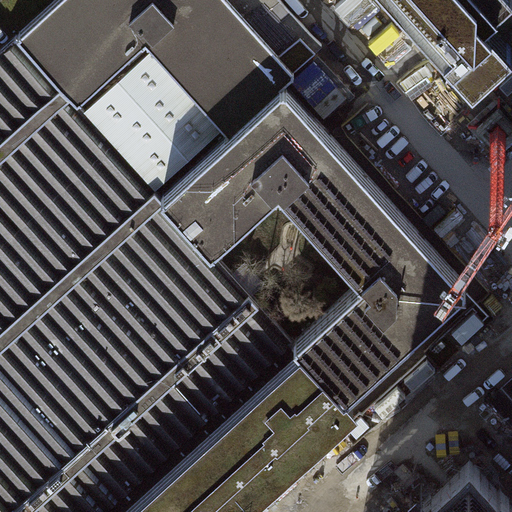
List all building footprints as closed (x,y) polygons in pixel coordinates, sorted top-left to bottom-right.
[(48,0),(0,44),(0,511),(233,511),(354,404),(345,394),(294,338),(211,248),(160,191),(154,184),(222,123),(228,129),(284,79),(295,70),(232,0),(48,0)] [(396,0),(472,80),(503,51),(480,26),(506,1),(505,0),(396,0)] [(468,283),(284,79),(228,129),(160,191),(211,248),(279,187),(361,278),(294,338),(345,394),(431,316),(468,283)] [(511,416),(493,433),(511,440),(511,416)] [(511,511),(511,508),(469,461),(412,511),(511,511)]
